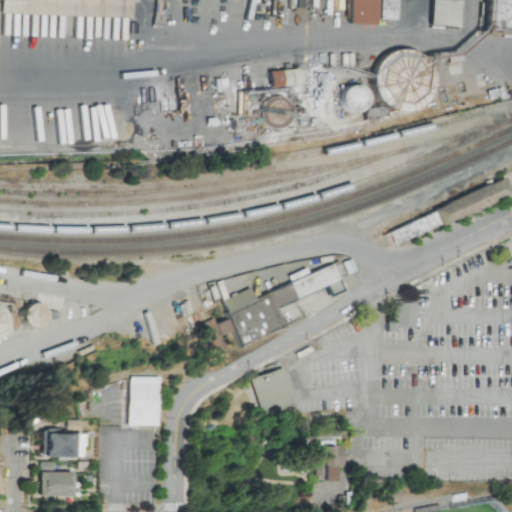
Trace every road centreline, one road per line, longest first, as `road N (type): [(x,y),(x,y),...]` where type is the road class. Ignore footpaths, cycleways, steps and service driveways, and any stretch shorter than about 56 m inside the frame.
road 1 (tertiary): [(511,214),(407,268),(179,409)]
road 2 (residential): [(407,268),(345,245),(129,296)]
